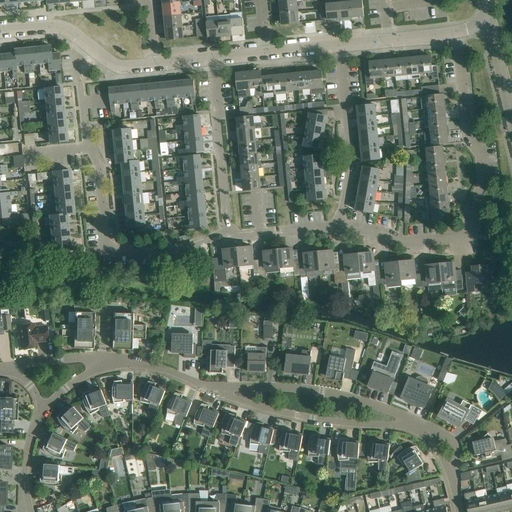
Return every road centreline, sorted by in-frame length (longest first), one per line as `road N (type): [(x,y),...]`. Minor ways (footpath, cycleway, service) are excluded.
road 1 (residential): [(456,31),(468,136),(484,181),(467,209),(466,235),(407,240),(335,228)]
road 2 (residential): [(409,425),(396,413),(321,392),(217,392)]
road 3 (residential): [(409,425),(312,419),(217,392)]
road 4 (residential): [(335,228),(350,164),(339,45)]
road 5 (residential): [(228,236),(210,58)]
road 6 (residential): [(105,249),(178,249),(228,236)]
